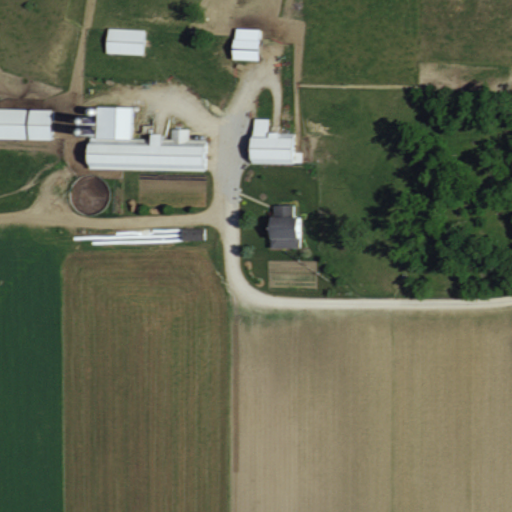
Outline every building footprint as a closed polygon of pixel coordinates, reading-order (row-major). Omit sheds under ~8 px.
[(106,52),(143,53),(144,29),(106,27),(106,52)] [(232,58),(258,59),(259,28),(233,27),(232,58)] [(87,169),(204,169),(204,141),(188,141),(188,127),(171,127),(171,138),(162,138),(162,132),(150,132),(150,139),(131,139),(131,105),(95,105),(95,142),(87,142),(87,169)] [(0,137),(51,138),(52,108),(0,107),(0,137)] [(269,132),(269,118),(252,118),(252,162),(301,163),(301,152),(294,152),(294,132),(269,132)] [(299,247),(300,218),(293,218),(293,204),(274,204),(274,215),(270,215),(269,246),(299,247)]
